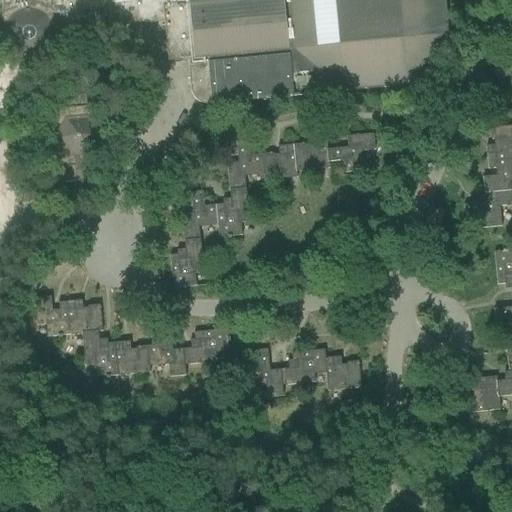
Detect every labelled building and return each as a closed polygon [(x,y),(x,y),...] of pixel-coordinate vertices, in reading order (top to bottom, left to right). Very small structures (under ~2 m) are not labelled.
[(0,0),(0,9),(0,10),(1,12),(1,14),(4,38),(5,37),(7,43),(9,47),(11,51),(15,55),(20,57),(26,58),(32,58),(39,56),(45,52),(49,47),(50,42),(52,36),(52,30),(53,30),(52,16),(64,14),(66,33),(84,31),(81,13),(89,12),(91,30),(164,23),(167,57),(193,55),(193,59),(188,60),(191,92),(191,94),(192,96),(193,98),(195,100),(196,101),(198,103),(200,104),(202,105),(205,105),(207,106),(209,106),(211,105),(247,102),(354,91),(408,86),(414,78),(421,70),(448,37),(444,0),(0,0)] [(92,108),(86,107),(85,96),(65,97),(66,109),(60,110),(59,109),(57,110),(58,111),(44,138),(43,138),(44,142),(45,141),(57,158),(47,164),(61,184),(74,183),(75,192),(85,191),(110,135),(92,108)] [(486,147),(487,162),(511,159),(511,126),(490,129),(491,141),(494,141),(494,146),(486,147)] [(327,151),(328,163),(342,162),(344,174),(364,172),(364,171),(362,171),(361,153),(375,152),(374,134),(346,137),(347,149),(327,151)] [(294,146),(297,173),(329,169),(328,163),(327,151),(326,136),(310,138),(310,146),(305,146),(305,145),(294,146)] [(245,178),(263,176),(261,155),(250,156),(248,141),(236,143),(238,164),(227,165),(229,192),(246,190),(245,178)] [(261,155),(263,176),(264,182),(297,179),(297,173),(294,146),(278,147),(278,156),(273,156),(273,154),(261,155)] [(511,159),(487,162),(488,170),(495,170),(496,177),(482,178),(484,193),(510,190),(510,183),(511,182),(511,159)] [(249,223),(246,190),(229,192),(230,200),(222,201),(223,205),(215,206),(217,227),(219,239),(227,238),(227,240),(231,239),(231,238),(242,237),(241,224),(249,223)] [(511,207),(510,190),(484,193),(485,204),(463,206),(465,219),(480,217),(481,229),(501,227),(500,208),(511,207)] [(181,216),(184,243),(200,241),(199,228),(217,227),(215,206),(204,207),(203,192),(190,193),(192,215),(181,216)] [(203,274),(200,241),(184,243),(184,250),(176,251),(177,256),(169,257),(173,290),(181,289),(182,290),(186,290),(185,288),(196,287),(195,275),(203,274)] [(511,289),(511,251),(506,252),(506,250),(502,250),(502,252),(494,253),(497,286),(504,285),(505,290),(511,289)] [(61,337),(70,336),(67,303),(58,304),(59,311),(52,312),(51,298),(35,299),(38,326),(45,325),(46,338),(57,337),(57,339),(61,338),(61,337)] [(70,336),(81,335),(98,333),(102,333),(99,306),(88,307),(88,309),(82,310),(82,302),(67,303),(70,336)] [(511,308),(493,310),(494,323),(509,321),(511,332),(511,308)] [(186,377),(185,366),(183,350),(172,351),(170,330),(157,331),(158,346),(147,347),(149,368),(168,366),(169,378),(186,377)] [(183,350),(185,366),(217,363),(216,355),(229,354),(228,343),(230,343),(229,339),(227,339),(227,330),(194,333),(194,341),(190,341),(191,349),(183,350)] [(109,378),(118,377),(114,344),(107,345),(107,340),(99,341),(98,333),(81,335),(85,367),(93,367),(94,379),(105,378),(105,380),(109,380),(109,378)] [(150,374),(149,368),(147,347),(136,348),(136,350),(130,351),(129,343),(114,344),(118,377),(150,374)] [(283,398),(282,388),(280,370),(270,372),(267,350),(255,351),(256,368),(245,369),(247,389),(265,387),(267,400),(283,398)] [(280,370),(282,388),(314,385),(314,376),(325,375),(324,359),(325,359),(324,351),(291,354),(292,361),(288,362),(288,370),(280,370)] [(324,359),(325,375),(327,393),(361,390),(358,362),(346,363),(347,365),(341,366),(340,358),(325,359),(324,359)] [(505,381),(497,382),(499,399),(511,397),(511,365),(508,366),(508,373),(504,373),(505,381)] [(500,410),(499,399),(497,382),(496,378),(469,380),(470,392),(473,392),(473,397),(465,398),(466,415),(500,410)]
